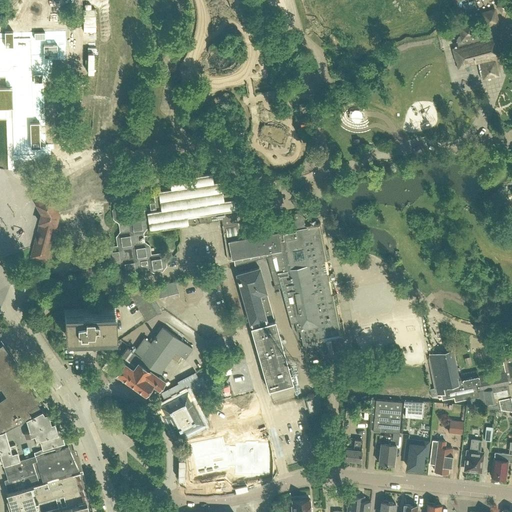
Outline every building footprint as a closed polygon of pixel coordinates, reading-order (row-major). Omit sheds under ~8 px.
[(100,63),(130,62),(128,0),(76,0),(78,23),(60,23),(60,33),(46,33),(46,39),(46,47),(50,47),(50,55),(85,54),(85,60),(100,60),(100,63)] [(499,0),(502,10),(506,9),(507,8),(508,7),(508,6),(508,5),(508,4),(508,3),(508,2),(507,1),(506,0),(499,0)] [(483,78),(497,75),(494,61),(492,61),(492,59),(501,56),(495,35),(494,35),(493,30),(496,29),(495,23),(497,22),(495,14),(494,9),(481,13),(483,19),(484,25),(482,25),(476,27),(473,28),(471,22),(458,25),(461,35),(458,35),(456,39),(457,42),(458,47),(452,48),(456,60),(455,60),(457,68),(477,63),(480,77),(483,76),(483,78)] [(0,57),(0,69),(9,69),(8,56),(21,55),(20,39),(6,39),(7,57),(0,57)] [(35,66),(35,56),(25,56),(25,66),(35,66)] [(22,80),(21,71),(12,71),(12,81),(22,80)] [(104,100),(105,77),(95,77),(93,130),(99,130),(99,126),(107,126),(108,100),(104,100)] [(36,93),(36,84),(25,84),(25,93),(36,93)] [(81,91),(82,101),(92,101),(91,90),(81,91)] [(24,139),(24,129),(13,129),(14,139),(24,139)] [(107,140),(106,130),(95,131),(96,141),(107,140)] [(1,139),(1,154),(11,154),(11,139),(1,139)] [(58,212),(60,211),(61,211),(65,214),(88,201),(87,196),(109,192),(108,184),(112,183),(111,174),(106,170),(101,166),(83,169),(78,170),(79,174),(67,176),(52,185),(45,189),(32,196),(32,195),(31,195),(41,212),(39,222),(40,222),(35,246),(32,257),(42,260),(45,261),(49,246),(54,226),(55,226),(56,223),(57,223),(59,216),(57,215),(58,212)] [(213,182),(212,179),(211,173),(169,179),(170,186),(152,188),(154,201),(149,202),(150,208),(140,210),(139,210),(134,211),(131,211),(130,207),(125,203),(116,204),(112,210),(113,219),(115,220),(118,223),(119,231),(116,236),(117,245),(108,246),(104,252),(106,261),(111,265),(120,263),(126,276),(135,275),(139,270),(148,268),(153,272),(162,271),(166,265),(165,256),(159,252),(151,254),(149,245),(144,241),(143,232),(147,228),(150,230),(221,219),(227,259),(233,258),(234,265),(235,265),(235,264),(246,261),(246,262),(247,261),(259,258),(267,256),(271,270),(275,269),(276,273),(279,283),(272,285),(274,288),(280,287),(292,331),(293,331),(293,330),(289,318),(294,317),(296,330),(299,330),(303,348),(314,346),(316,357),(333,353),(330,339),(339,337),(339,340),(346,339),(342,320),(339,321),(336,304),(339,303),(337,292),(331,294),(328,280),(331,280),(331,279),(334,279),(332,277),(331,275),(333,273),(330,273),(327,274),(324,260),(330,259),(328,248),(325,248),(320,222),(315,223),(315,220),(309,221),(309,224),(304,225),(303,218),(302,215),(298,212),(293,213),(288,214),(274,217),(271,221),(272,227),(239,233),(237,222),(232,193),(222,194),(220,181),(213,182)] [(0,197),(0,209),(5,210),(5,202),(11,202),(11,198),(0,197)] [(273,320),(258,266),(236,273),(251,324),(251,326),(268,389),(298,381),(295,372),(290,373),(274,320),(273,320)] [(158,295),(178,290),(175,281),(155,286),(158,295)] [(145,288),(141,289),(157,315),(161,312),(145,288)] [(146,321),(156,314),(140,289),(130,292),(128,293),(146,321)] [(65,332),(116,330),(115,309),(64,311),(65,332)] [(118,370),(117,372),(145,392),(152,382),(159,387),(165,379),(158,374),(175,350),(185,357),(192,347),(163,326),(151,342),(144,337),(134,351),(127,346),(113,366),(118,370)] [(0,428),(1,429),(41,408),(36,401),(39,398),(0,342),(0,341),(0,428)] [(511,342),(503,345),(504,348),(500,349),(504,370),(478,376),(477,370),(461,374),(462,378),(457,379),(451,352),(444,353),(438,354),(439,359),(431,361),(430,356),(429,356),(428,356),(427,357),(428,360),(429,362),(434,388),(430,389),(431,396),(441,394),(442,399),(454,397),(455,401),(466,399),(467,404),(511,410),(511,404),(511,397),(511,396),(511,342)] [(175,351),(170,357),(179,362),(183,356),(175,351)] [(180,370),(183,377),(193,372),(190,365),(180,370)] [(193,372),(183,377),(176,381),(177,383),(160,393),(166,404),(162,407),(177,436),(202,423),(189,397),(208,387),(202,377),(199,379),(195,371),(193,372)] [(309,411),(315,409),(312,398),(306,400),(309,411)] [(399,432),(402,401),(375,399),(373,430),(399,432)] [(353,419),(354,407),(346,406),(345,418),(353,419)] [(0,462),(3,461),(3,462),(21,457),(35,453),(55,447),(67,443),(65,439),(64,440),(60,429),(57,430),(54,420),(51,421),(47,410),(44,412),(41,408),(1,429),(0,428),(0,457),(0,459),(0,458),(0,462)] [(462,434),(463,420),(449,419),(448,432),(462,434)] [(490,440),(492,426),(486,426),(484,440),(490,440)] [(390,443),(391,435),(384,435),(383,442),(381,442),(378,462),(393,464),(396,443),(390,443)] [(223,438),(191,445),(197,477),(229,470),(229,468),(232,468),(235,468),(235,476),(240,476),(255,476),(269,476),(269,444),(235,444),(235,447),(224,447),(223,438)] [(426,454),(428,441),(406,438),(405,454),(406,454),(408,456),(407,466),(421,468),(423,453),(426,454)] [(480,452),(482,439),(471,438),(469,451),(466,450),(465,461),(466,461),(465,469),(466,469),(466,470),(472,471),(472,470),(480,471),(481,460),(482,460),(483,452),(480,452)] [(360,449),(361,440),(354,439),(353,448),(345,447),(344,458),(360,460),(361,449),(360,449)] [(437,440),(432,439),(429,462),(435,463),(434,469),(447,470),(448,462),(451,462),(451,454),(452,448),(443,447),(444,440),(437,440)] [(507,461),(511,461),(511,441),(510,441),(509,453),(495,451),(493,459),(494,459),(491,475),(505,477),(507,461)] [(4,478),(8,492),(39,482),(45,480),(79,470),(79,467),(78,467),(77,464),(74,462),(73,458),(70,457),(67,447),(68,446),(67,443),(55,447),(55,449),(35,455),(35,453),(21,457),(3,462),(7,477),(4,478)] [(89,511),(87,502),(47,511),(37,511),(35,500),(65,491),(68,499),(83,494),(81,487),(83,486),(79,470),(45,480),(39,482),(8,492),(6,492),(6,511),(89,511)] [(346,511),(357,511),(359,500),(360,500),(360,496),(349,495),(346,511)] [(310,511),(309,511),(309,498),(292,499),(293,503),(291,504),(291,511),(311,511),(310,511)] [(357,511),(368,511),(370,501),(360,500),(359,500),(357,511)] [(394,511),(395,502),(381,501),(380,509),(378,509),(378,511),(394,511)] [(434,504),(434,502),(429,502),(429,503),(426,503),(425,511),(440,511),(441,505),(434,504)] [(415,511),(417,505),(403,503),(402,511),(415,511)]
